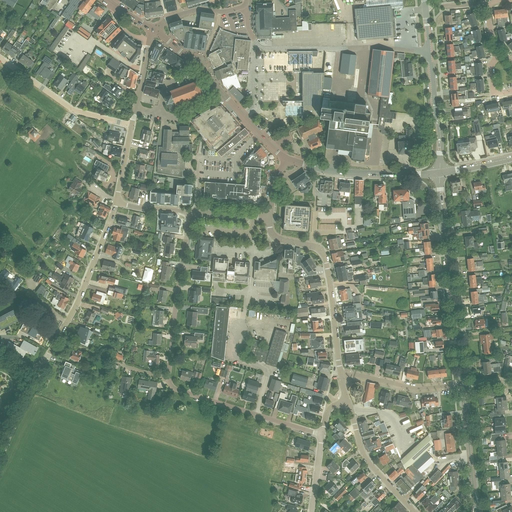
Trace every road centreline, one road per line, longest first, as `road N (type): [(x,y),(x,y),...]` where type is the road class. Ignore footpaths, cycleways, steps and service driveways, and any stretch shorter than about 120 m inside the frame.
road 1 (residential): [(255,414),(169,385),(188,227)]
road 2 (residential): [(429,52),(265,46),(254,42),(245,3)]
road 3 (secondary): [(463,384),(439,172)]
road 4 (residential): [(340,376),(325,257),(273,236),(269,218)]
road 5 (secondary): [(439,172),(335,172),(287,159)]
road 6 (residential): [(117,201),(56,340)]
road 7 (residential): [(131,125),(71,108),(0,57)]
road 8 (residential): [(248,292),(235,352),(268,370),(255,414)]
road 9 (residential): [(414,511),(363,455),(347,401)]
road 10 (track): [(15,69),(6,85),(38,110),(32,120),(44,130),(40,148),(56,168)]
road 11 (secondary): [(476,511),(463,384)]
road 12 (residential): [(463,384),(411,388),(340,376)]
road 13 (secondary): [(439,172),(429,52)]
